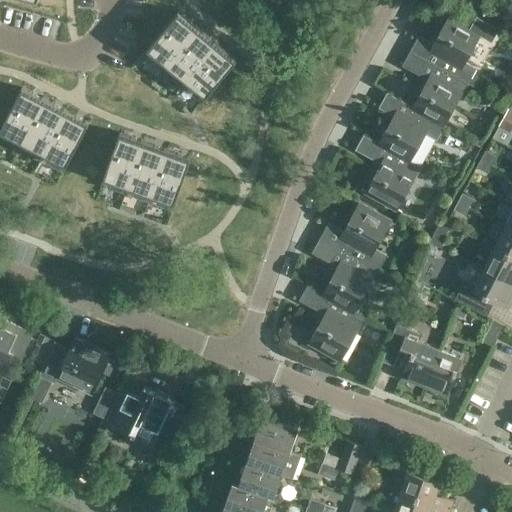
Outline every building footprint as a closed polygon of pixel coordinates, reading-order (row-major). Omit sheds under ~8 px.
[(178,11),(148,48),(167,64),(198,27),(178,11)] [(416,40),(410,51),(467,83),(475,68),(463,61),(477,37),(489,44),(497,31),(474,18),(469,28),(447,16),(432,44),(418,36),(416,40)] [(198,27),(167,64),(187,80),(217,43),(198,27)] [(217,43),(187,80),(206,96),(237,59),(217,43)] [(426,79),(411,107),(442,124),(457,96),(459,97),(467,83),(410,51),(402,65),(404,67),(426,79)] [(22,87),(0,129),(22,141),(44,99),(22,87)] [(392,115),(378,142),(408,159),(424,132),(436,139),(444,125),(442,124),(411,107),(386,93),(380,105),(378,107),(392,115)] [(44,99),(22,141),(45,153),(67,111),(44,99)] [(511,109),(508,107),(503,116),(511,120),(511,109)] [(45,153),(67,165),(89,122),(67,111),(45,153)] [(491,137),(496,140),(500,133),(506,136),(511,125),(511,120),(503,116),(491,137)] [(120,132),(104,177),(128,186),(144,140),(120,132)] [(408,159),(378,142),(363,134),(362,135),(355,149),(380,163),(365,191),(396,208),(410,181),(412,181),(420,166),(408,159)] [(144,140),(128,186),(151,194),(167,148),(144,140)] [(466,152),(475,156),(480,147),(471,142),(466,152)] [(191,157),(167,148),(154,196),(175,202),(191,157)] [(484,150),(480,159),(491,164),(495,156),(484,150)] [(475,167),(486,173),(491,164),(480,159),(475,167)] [(462,193),(457,200),(468,205),(472,198),(462,193)] [(453,209),(463,214),(468,205),(457,200),(453,209)] [(325,227),(320,237),(377,269),(386,254),(374,247),(389,220),(358,203),(342,230),(328,222),(325,227)] [(442,244),(450,225),(439,220),(429,243),(445,250),(447,246),(442,244)] [(495,246),(494,247),(511,255),(511,228),(506,225),(495,246)] [(337,266),(322,293),(353,310),(368,283),(369,284),(377,269),(320,237),(312,249),(311,252),(337,266)] [(511,255),(494,247),(483,268),(511,282),(511,255)] [(511,299),(511,282),(483,268),(473,289),(462,284),(454,299),(477,311),(485,296),(508,308),(511,299)] [(415,278),(407,301),(426,309),(434,287),(415,278)] [(353,310),(322,293),(307,285),(299,300),(324,314),(308,341),(340,359),(355,331),(356,332),(365,317),(353,310)] [(0,380),(4,371),(1,370),(6,360),(16,365),(32,332),(0,316),(0,380)] [(482,339),(492,345),(495,340),(497,337),(503,325),(495,321),(492,319),(482,339)] [(402,377),(424,386),(438,349),(417,340),(420,331),(397,322),(382,359),(393,363),(392,364),(405,369),(402,377)] [(39,374),(54,381),(57,376),(82,388),(84,383),(94,388),(110,353),(75,336),(67,353),(53,346),(39,374)] [(438,349),(424,386),(447,395),(461,357),(438,349)] [(152,445),(166,417),(176,422),(185,404),(175,399),(175,398),(145,384),(144,386),(146,387),(141,397),(124,389),(125,387),(122,386),(105,423),(152,445)] [(297,428),(262,416),(254,438),(254,439),(289,452),(290,451),(297,428)] [(289,452),(254,439),(246,462),(281,475),(293,478),(301,455),(289,452)] [(341,458),(340,458),(337,469),(351,474),(361,445),(347,440),(341,458)] [(337,469),(340,458),(341,458),(326,453),(322,463),(337,469)] [(274,495),(281,475),(246,462),(239,483),(274,495)] [(334,478),(337,469),(322,463),(319,473),(334,478)] [(408,470),(401,491),(449,508),(453,498),(436,493),(440,481),(408,470)] [(268,511),(274,495),(239,483),(232,481),(224,505),(244,511),(268,511)] [(429,511),(430,511),(447,511),(449,508),(401,491),(396,505),(394,511),(395,511),(429,511)] [(310,499),(307,508),(316,511),(321,511),(324,504),(310,499)]
